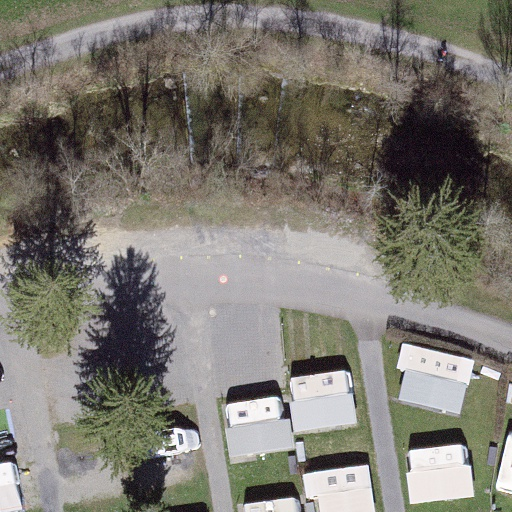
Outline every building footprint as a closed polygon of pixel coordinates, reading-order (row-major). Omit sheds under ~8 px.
[(397,390),(464,404),(476,350),(409,336),(397,390)] [(361,413),(351,359),(291,370),(301,424),(361,413)] [(290,392),(233,391),(232,444),(289,445),(290,392)] [(511,429),(495,480),(511,485),(511,429)] [(410,440),(415,493),(475,486),(470,434),(410,440)] [(320,511),(377,511),(368,453),(312,463),(320,511)] [(292,511),(288,487),(242,496),(245,511),(292,511)]
